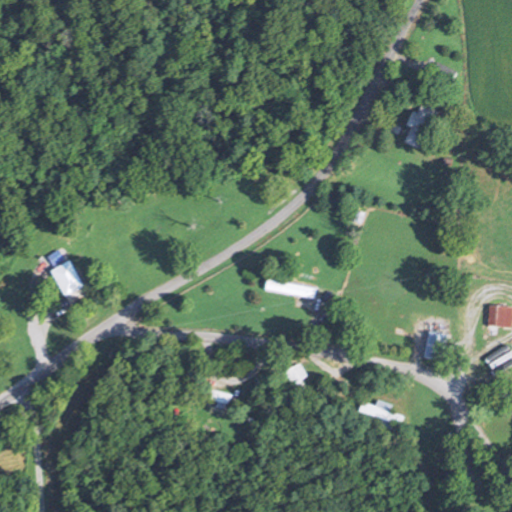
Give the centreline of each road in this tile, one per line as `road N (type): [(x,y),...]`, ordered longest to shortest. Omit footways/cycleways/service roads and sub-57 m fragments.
road 1 (residential): [(118,321),(272,226),(321,181),(422,0)]
road 2 (residential): [(511,481),(460,400),(419,368),(293,342),(151,334),(118,321)]
